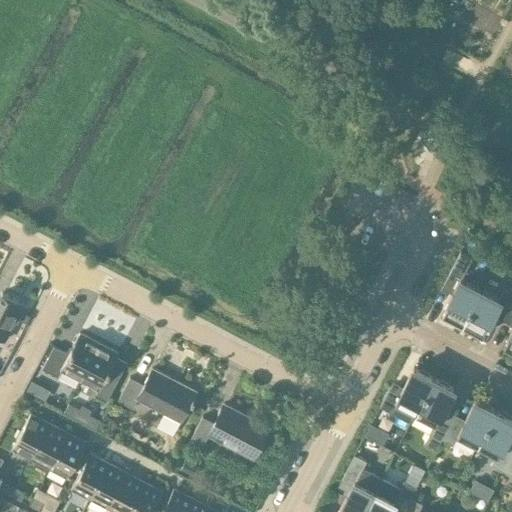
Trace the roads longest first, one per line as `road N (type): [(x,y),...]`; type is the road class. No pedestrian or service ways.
road 1 (residential): [(71,268),(340,409)]
road 2 (residential): [(0,403),(71,268)]
road 3 (residential): [(511,382),(389,318)]
